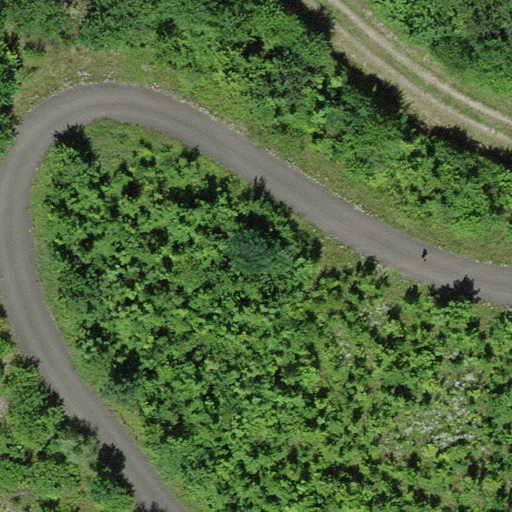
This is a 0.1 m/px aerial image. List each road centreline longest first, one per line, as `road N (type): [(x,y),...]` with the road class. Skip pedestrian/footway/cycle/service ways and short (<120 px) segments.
road 1 (track): [(151,511),(28,346),(3,195),(23,141),(67,113),(125,104),(191,129),(409,266),(511,288)]
road 2 (track): [(511,129),(418,80),(323,0)]
